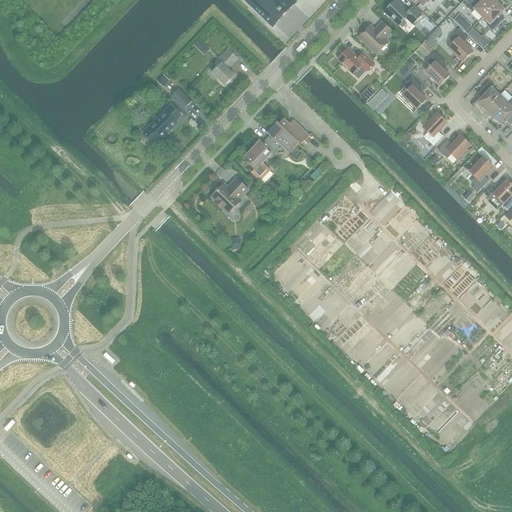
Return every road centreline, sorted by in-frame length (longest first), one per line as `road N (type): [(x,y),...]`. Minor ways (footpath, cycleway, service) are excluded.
road 1 (tertiary): [(133,218),(342,0)]
road 2 (primary): [(248,511),(61,336)]
road 3 (primary): [(46,351),(216,511)]
